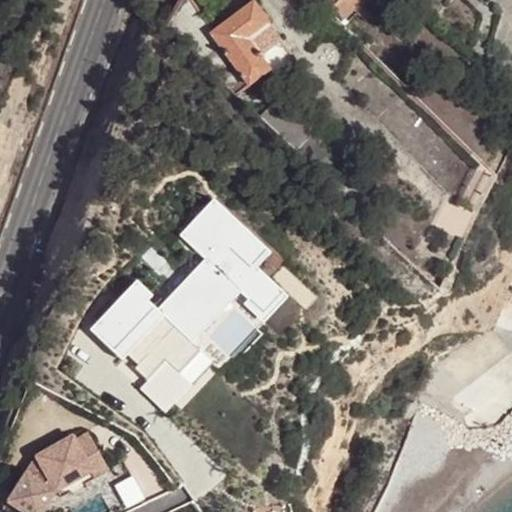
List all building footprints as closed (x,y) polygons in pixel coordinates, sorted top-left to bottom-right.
[(210,31),(186,0),(176,0),(168,16),(169,35),(233,97),(266,73),(269,77),(277,79),(285,77),(291,71),(290,59),(249,2),(210,31)] [(276,96),(255,117),(352,210),(372,188),(276,96)] [(136,278),(89,328),(123,359),(130,352),(143,364),(139,368),(149,377),(166,359),(177,369),(197,348),(191,342),(240,289),(249,298),(245,303),(264,321),(292,291),(261,262),(275,247),(214,191),(176,233),(202,257),(158,304),(149,296),(152,293),(136,278)] [(194,385),(177,369),(166,359),(149,377),(140,387),(168,413),(194,385)] [(43,454),(16,499),(36,511),(55,511),(65,506),(57,490),(58,486),(94,468),(97,474),(112,466),(94,431),(80,440),(78,434),(43,454)] [(98,477),(97,474),(94,468),(58,486),(63,495),(98,477)] [(129,504),(144,498),(136,478),(121,484),(129,504)]
